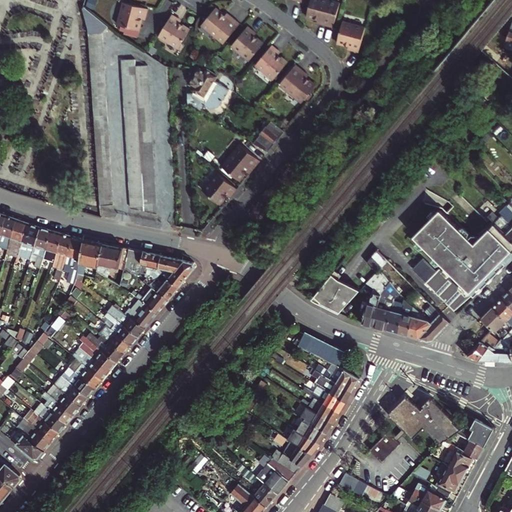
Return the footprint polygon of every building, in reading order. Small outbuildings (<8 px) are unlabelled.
[(333,29),(340,3),(326,0),(310,0),(306,18),(321,22),(320,25),(333,29)] [(145,18),(147,10),(122,3),(116,26),(137,32),(140,20),(141,17),(145,18)] [(100,40),(99,31),(105,24),(82,7),(81,10),(87,27),(88,41),(100,40)] [(201,26),(223,44),(240,24),(229,15),(227,18),(224,16),(215,8),(201,26)] [(158,36),(178,48),(190,29),(179,23),(177,21),(179,18),(172,14),(158,36)] [(365,29),(342,23),(336,45),(351,49),(350,53),(358,55),(365,29)] [(231,47),(248,61),(263,43),(251,34),(253,31),(247,27),(231,47)] [(88,41),(88,48),(100,47),(100,40),(88,41)] [(277,51),(271,45),(255,65),(273,80),(287,63),(278,55),(275,53),(277,51)] [(295,65),(279,85),(301,103),(304,100),(308,94),(315,86),(306,78),(303,76),(306,74),(295,65)] [(133,69),(134,76),(146,75),(146,68),(133,69)] [(187,105),(200,113),(204,107),(209,110),(216,108),(227,90),(213,81),(217,76),(205,69),(204,71),(198,68),(188,84),(193,88),(192,90),(193,91),(191,93),(187,93),(187,105)] [(134,80),(134,84),(147,83),(146,75),(134,76),(134,80)] [(121,77),(122,85),(134,84),(134,80),(134,76),(121,77)] [(135,98),(136,105),(149,104),(148,97),(135,98)] [(135,98),(123,98),(123,106),(136,105),(135,98)] [(136,110),(137,113),(149,112),(149,104),(136,105),(136,110)] [(136,110),(136,105),(123,106),(124,114),(137,113),(136,110)] [(508,111),(498,121),(501,125),(511,115),(508,111)] [(137,113),(124,114),(124,121),(137,120),(137,113)] [(271,123),(266,129),(279,140),(284,134),(271,123)] [(261,135),(274,146),(279,140),(266,129),(261,135)] [(261,135),(253,145),(267,154),(274,146),(261,135)] [(251,173),(260,163),(240,146),(222,168),(238,182),(246,173),(248,171),(251,173)] [(128,173),(129,176),(142,175),(141,168),(128,169),(128,173)] [(142,175),(143,182),(155,181),(154,174),(142,175)] [(201,192),(218,206),(228,195),(231,197),(236,191),(216,174),(201,192)] [(129,176),(129,183),(143,182),(142,175),(129,176)] [(144,195),(144,202),(157,201),(156,194),(144,195)] [(130,197),(130,204),(144,202),(144,195),(130,197)] [(99,197),(100,205),(113,204),(112,197),(99,197)] [(511,205),(511,204),(505,199),(503,201),(511,209),(511,205)] [(511,218),(510,216),(509,217),(507,215),(510,212),(502,204),(497,209),(510,223),(511,224),(511,218)] [(131,210),(158,219),(157,207),(145,208),(131,209),(131,210)] [(498,226),(499,227),(502,224),(499,222),(501,220),(492,211),(488,216),(498,226)] [(511,260),(511,239),(503,230),(499,227),(498,226),(478,246),(443,212),(416,238),(445,266),(438,273),(425,259),(414,270),(428,283),(427,283),(449,304),(456,311),(474,295),(475,296),(507,264),(508,265),(511,260)] [(7,216),(1,234),(12,238),(17,219),(7,216)] [(510,223),(504,217),(501,220),(499,222),(502,224),(499,227),(503,230),(510,223)] [(12,238),(10,245),(17,248),(15,255),(18,257),(20,250),(22,242),(28,223),(17,219),(12,238)] [(28,223),(22,242),(35,246),(41,227),(28,223)] [(503,230),(511,239),(511,224),(510,223),(503,230)] [(41,227),(35,246),(47,250),(52,231),(41,227)] [(52,231),(47,250),(58,253),(63,234),(52,231)] [(0,238),(0,241),(2,242),(10,245),(12,238),(1,234),(0,238)] [(63,234),(58,253),(56,261),(54,266),(54,267),(54,268),(58,269),(55,280),(61,281),(64,271),(66,264),(74,237),(63,234)] [(74,237),(66,264),(73,267),(72,273),(70,281),(76,282),(77,275),(85,240),(74,237)] [(104,244),(85,240),(77,275),(81,276),(82,273),(84,274),(87,267),(97,269),(104,244)] [(104,244),(97,269),(96,273),(122,287),(125,271),(127,262),(130,250),(104,244)] [(10,245),(8,253),(15,255),(17,248),(10,245)] [(32,254),(38,256),(44,257),(46,253),(47,250),(35,246),(32,254)] [(44,257),(44,258),(53,260),(56,261),(58,253),(47,250),(46,253),(44,257)] [(130,250),(127,262),(131,263),(130,268),(134,272),(146,275),(146,277),(148,279),(153,275),(157,269),(160,268),(162,257),(130,250)] [(379,251),(368,264),(378,272),(379,271),(388,260),(379,251)] [(148,279),(154,282),(164,276),(170,280),(184,261),(162,257),(160,268),(157,269),(153,275),(148,279)] [(194,263),(184,261),(170,280),(180,288),(196,269),(195,266),(194,263)] [(73,267),(66,264),(64,271),(72,273),(73,267)] [(137,277),(125,271),(122,287),(127,290),(137,277)] [(387,289),(392,282),(384,272),(383,274),(379,271),(378,272),(368,283),(376,290),(374,297),(371,296),(363,323),(374,326),(382,297),(383,294),(387,289)] [(328,290),(321,305),(322,306),(327,309),(334,294),(346,286),(339,282),(332,276),(323,286),(328,290)] [(170,280),(159,292),(170,300),(180,288),(170,280)] [(392,282),(387,289),(395,295),(399,289),(392,282)] [(312,300),(321,305),(328,290),(323,286),(312,300)] [(329,310),(339,315),(360,292),(346,286),(334,294),(327,309),(329,310)] [(140,299),(148,305),(159,314),(170,300),(159,292),(156,291),(153,289),(153,288),(144,298),(142,296),(140,299)] [(383,294),(382,297),(393,301),(394,298),(395,295),(387,289),(383,294)] [(503,299),(511,308),(511,290),(503,299)] [(397,298),(397,299),(400,300),(399,303),(403,304),(404,301),(407,302),(408,300),(402,293),(397,298)] [(374,326),(388,330),(397,299),(394,298),(393,301),(382,297),(374,326)] [(398,333),(404,313),(407,305),(403,304),(399,303),(400,300),(397,299),(388,330),(398,333)] [(508,322),(508,323),(511,318),(511,308),(503,299),(494,308),(508,322)] [(407,302),(407,305),(404,313),(414,316),(415,307),(412,304),(408,300),(407,302)] [(128,317),(130,318),(146,329),(154,319),(159,314),(148,305),(140,315),(136,311),(133,314),(131,313),(128,317)] [(433,322),(419,339),(428,341),(433,341),(451,323),(441,313),(434,306),(431,308),(433,310),(432,312),(438,317),(433,322)] [(424,314),(415,307),(414,316),(415,316),(423,318),(424,314)] [(495,330),(497,333),(508,322),(494,308),(483,319),(495,330)] [(113,316),(108,312),(101,319),(107,324),(113,316)] [(414,316),(404,313),(398,333),(409,336),(415,316),(414,316)] [(125,325),(130,318),(128,317),(124,314),(119,320),(125,325)] [(409,336),(419,339),(433,322),(431,321),(426,319),(427,317),(424,314),(423,318),(415,316),(409,336)] [(61,317),(54,324),(60,329),(66,321),(61,317)] [(130,318),(125,325),(139,337),(146,329),(130,318)] [(119,320),(111,329),(112,329),(117,334),(125,325),(119,320)] [(94,324),(91,327),(100,334),(104,337),(106,334),(94,324)] [(125,325),(117,334),(123,338),(132,346),(139,337),(125,325)] [(52,327),(46,334),(50,337),(51,339),(57,332),(52,327)] [(113,338),(110,343),(125,355),(132,346),(123,338),(117,334),(112,329),(108,334),(113,338)] [(12,335),(6,330),(1,335),(7,341),(12,335)] [(495,330),(468,357),(480,361),(491,346),(495,342),(497,338),(501,341),(503,339),(497,333),(495,330)] [(297,347),(335,365),(338,366),(340,367),(348,353),(306,331),(297,347)] [(43,345),(50,337),(46,334),(45,333),(39,341),(43,345)] [(98,347),(118,364),(125,355),(110,343),(104,337),(100,334),(96,339),(91,334),(87,338),(95,345),(97,342),(99,345),(98,347)] [(13,350),(19,343),(13,337),(6,345),(13,350)] [(118,364),(98,347),(95,345),(87,338),(85,337),(82,341),(92,350),(99,356),(96,360),(111,372),(118,364)] [(491,346),(480,361),(480,362),(511,362),(511,347),(504,340),(503,339),(501,341),(498,345),(495,349),(491,346)] [(28,350),(21,345),(15,351),(22,357),(28,350)] [(77,359),(77,360),(104,381),(111,372),(96,360),(88,354),(85,351),(81,348),(74,357),(77,359)] [(92,350),(88,354),(96,360),(99,356),(92,350)] [(36,358),(30,353),(25,359),(31,363),(36,358)] [(104,381),(77,360),(77,359),(74,363),(80,368),(78,370),(76,369),(74,371),(75,372),(96,390),(104,381)] [(316,369),(352,391),(359,378),(340,367),(338,366),(334,374),(331,372),(318,365),(316,369)] [(325,389),(345,401),(352,391),(316,369),(313,373),(327,380),(322,387),(325,389)] [(62,376),(64,378),(89,398),(93,393),(96,390),(75,372),(70,378),(65,373),(62,376)] [(1,385),(6,389),(13,381),(8,377),(3,384),(1,385)] [(89,398),(64,378),(61,381),(59,387),(58,388),(82,407),(89,398)] [(51,396),(52,397),(75,416),(82,407),(58,388),(51,396)] [(324,403),(339,412),(345,401),(325,389),(321,396),(318,395),(316,398),(320,401),(324,403)] [(50,395),(44,391),(40,396),(46,400),(50,395)] [(255,391),(249,399),(254,403),(261,395),(255,391)] [(75,416),(52,397),(44,406),(68,425),(75,416)] [(316,398),(312,405),(320,410),(324,403),(320,401),(316,398)] [(247,400),(242,407),(249,411),(254,404),(247,400)] [(389,427),(415,445),(424,433),(439,443),(442,440),(443,440),(444,440),(447,442),(460,429),(453,423),(454,422),(433,407),(433,406),(428,402),(427,404),(426,403),(419,411),(421,412),(419,415),(405,405),(404,406),(402,405),(388,424),(389,426),(389,427)] [(314,411),(333,423),(339,412),(324,403),(320,410),(312,405),(310,409),(314,411)] [(68,425),(44,406),(42,404),(35,412),(42,418),(46,421),(60,433),(68,425)] [(306,420),(327,432),(333,423),(314,411),(310,409),(304,419),(306,420)] [(306,420),(304,419),(300,416),(295,425),(301,428),(306,420)] [(31,417),(27,422),(34,427),(38,422),(31,417)] [(42,418),(38,422),(34,427),(38,430),(46,421),(42,418)] [(474,456),(478,459),(494,428),(477,419),(457,433),(470,440),(469,441),(464,451),(474,456)] [(53,442),(38,430),(34,427),(27,422),(25,420),(18,429),(20,430),(45,452),(53,442)] [(294,428),(320,443),(322,440),(327,432),(306,420),(301,428),(295,425),(294,424),(292,427),(294,428)] [(60,433),(46,421),(38,430),(53,442),(60,433)] [(288,438),(292,440),(311,454),(320,443),(294,428),(287,438),(288,438)] [(287,438),(275,429),(270,436),(284,445),(288,438),(287,438)] [(45,452),(20,430),(11,440),(35,460),(39,459),(45,452)] [(387,437),(370,460),(384,470),(399,449),(393,444),(394,442),(387,437)] [(273,456),(282,463),(295,473),(311,454),(292,440),(285,452),(278,448),(273,456)] [(448,467),(464,476),(473,460),(472,459),(474,456),(464,451),(458,448),(448,467)] [(192,476),(209,461),(203,454),(186,469),(192,476)] [(2,461),(0,463),(0,474),(16,488),(21,481),(21,476),(2,461)] [(261,480),(265,484),(277,494),(295,473),(282,463),(277,470),(272,466),(261,480)] [(257,477),(242,464),(237,468),(252,482),(257,477)] [(464,476),(448,467),(440,483),(456,491),(464,476)] [(417,475),(422,478),(425,480),(428,474),(420,470),(416,475),(417,475)] [(367,484),(346,473),(341,483),(362,495),(367,484)] [(0,500),(3,503),(16,488),(0,474),(0,500)] [(417,475),(416,475),(409,482),(411,483),(417,475)] [(413,494),(442,510),(451,493),(425,480),(422,478),(413,494)] [(265,484),(254,497),(266,508),(277,494),(265,484)] [(262,511),(266,508),(254,497),(241,486),(233,495),(246,507),(241,511),(262,511)] [(336,510),(339,511),(346,500),(331,493),(324,504),(336,510)] [(407,505),(418,511),(419,511),(440,511),(442,510),(413,494),(407,505)] [(334,511),(336,510),(324,504),(324,503),(318,511),(334,511)]
